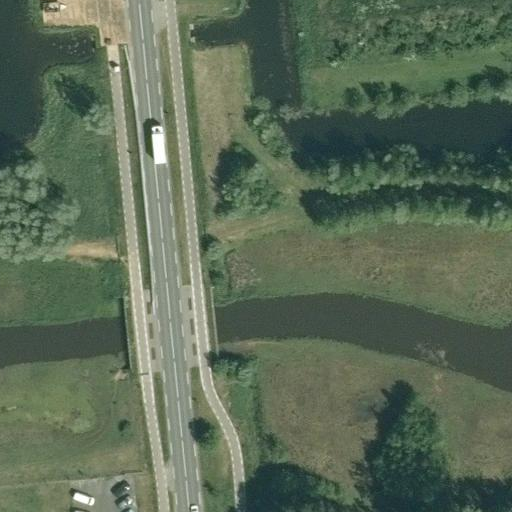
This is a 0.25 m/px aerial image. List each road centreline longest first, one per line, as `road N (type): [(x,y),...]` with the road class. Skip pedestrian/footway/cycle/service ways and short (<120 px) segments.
road 1 (secondary): [(190,511),(139,0)]
road 2 (track): [(511,187),(352,196),(193,239)]
